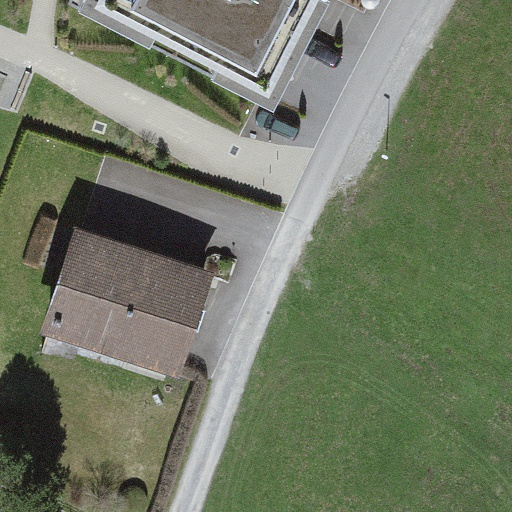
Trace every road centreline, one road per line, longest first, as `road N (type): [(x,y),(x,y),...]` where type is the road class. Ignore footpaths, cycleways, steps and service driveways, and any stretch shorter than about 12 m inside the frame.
road 1 (unknown): [(304,178),(0,55)]
road 2 (track): [(167,511),(273,237)]
road 3 (residential): [(273,237),(401,0)]
